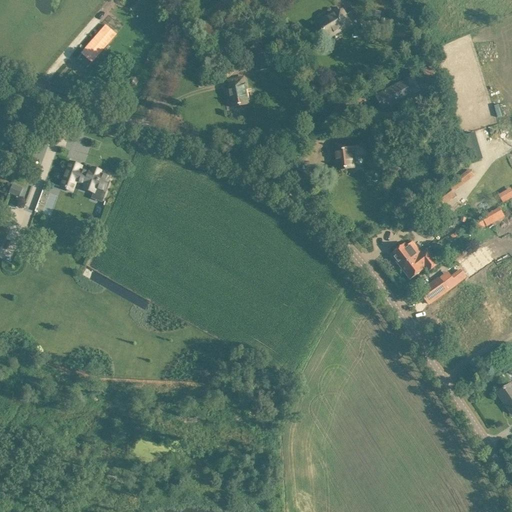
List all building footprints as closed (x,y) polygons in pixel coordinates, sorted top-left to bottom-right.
[(356,9),(347,14),(352,22),(361,17),(356,9)] [(381,12),(370,10),(369,14),(368,21),(379,22),(380,15),(381,12)] [(319,22),(324,31),(328,38),(350,24),(342,11),(328,19),(326,18),(319,22)] [(367,26),(362,19),(358,21),(363,29),(367,26)] [(106,25),(77,59),(87,68),(117,34),(106,25)] [(251,51),(255,72),(271,69),(266,48),(251,51)] [(240,66),(238,55),(227,57),(228,68),(240,66)] [(152,68),(155,62),(148,58),(145,64),(152,68)] [(248,104),(248,102),(243,78),(228,81),(232,97),(229,98),(231,107),(248,104)] [(405,80),(376,96),(383,107),(396,100),(398,102),(413,95),(405,80)] [(402,112),(386,114),(387,124),(403,122),(402,112)] [(491,126),(493,140),(502,139),(499,124),(491,126)] [(483,162),(475,136),(459,141),(467,167),(483,162)] [(355,167),(354,165),(353,155),(366,152),(363,139),(351,141),(336,144),(338,160),(335,160),(337,170),(355,167)] [(61,187),(62,187),(64,181),(74,185),(76,181),(86,184),(84,189),(94,192),(96,188),(105,192),(106,188),(107,189),(110,181),(109,181),(110,177),(100,173),(101,171),(94,169),(93,168),(93,169),(92,171),(91,170),(90,172),(89,173),(82,171),(80,170),(81,168),(81,166),(71,162),(61,187)] [(475,177),(472,173),(469,169),(466,171),(440,190),(442,193),(428,203),(434,212),(456,196),(453,193),(475,177)] [(498,195),(503,202),(511,196),(511,191),(510,188),(498,195)] [(21,195),(12,191),(10,195),(19,199),(21,195)] [(496,222),(505,217),(500,208),(491,213),(483,217),(473,222),(477,229),(484,226),(487,224),(488,226),(496,222)] [(0,226),(0,247),(8,231),(0,226)] [(421,253),(413,241),(407,246),(404,244),(391,254),(410,280),(418,274),(425,268),(428,272),(439,264),(428,249),(427,248),(421,253)] [(482,248),(460,264),(468,276),(490,261),(482,248)] [(429,304),(448,290),(466,276),(461,269),(450,276),(448,273),(440,279),(438,277),(419,291),(429,304)] [(498,273),(465,295),(474,308),(507,285),(498,273)] [(477,311),(452,327),(462,342),(487,325),(485,323),(488,321),(484,314),(480,316),(477,311)] [(511,414),(511,383),(497,393),(511,414)]
